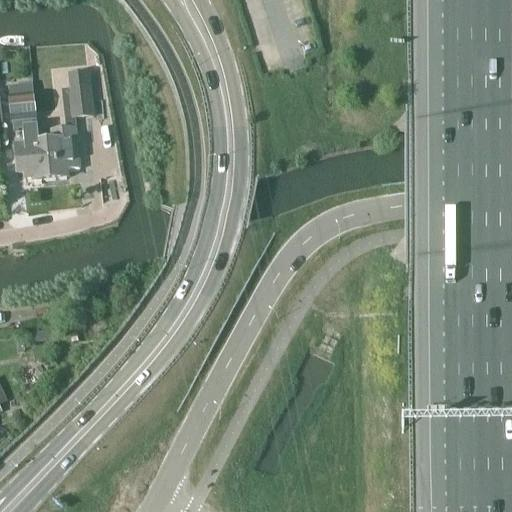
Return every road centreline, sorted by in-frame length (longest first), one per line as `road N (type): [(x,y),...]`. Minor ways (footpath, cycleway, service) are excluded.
road 1 (secondary): [(24,511),(177,344),(230,237),(241,178),(238,101),(199,0)]
road 2 (secondary): [(170,0),(194,38),(217,104),(219,179),(206,245),(158,333),(0,500)]
road 3 (unclassified): [(151,511),(308,236),(345,218),(511,188)]
road 4 (motorway): [(478,0),(482,511)]
